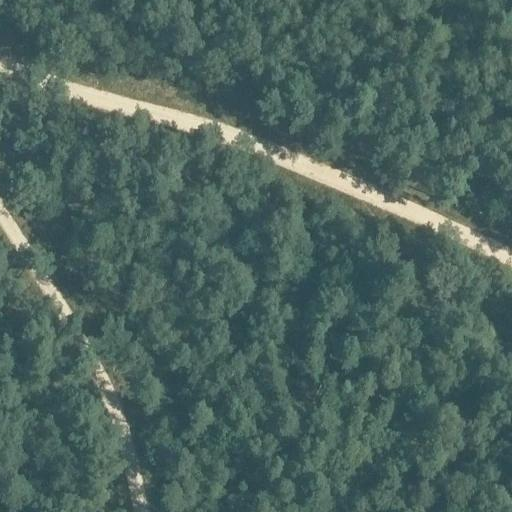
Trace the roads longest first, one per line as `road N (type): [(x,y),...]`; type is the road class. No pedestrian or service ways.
road 1 (track): [(0,63),(229,133),(511,256)]
road 2 (track): [(140,511),(107,394),(0,210)]
